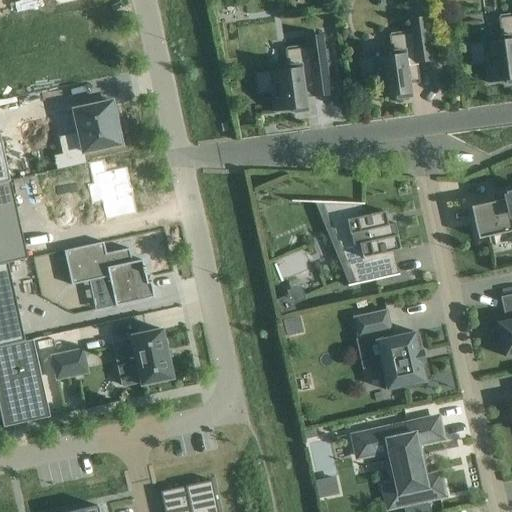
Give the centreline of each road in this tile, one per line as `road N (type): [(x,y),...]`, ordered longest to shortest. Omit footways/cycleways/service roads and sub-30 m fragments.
road 1 (residential): [(409,127),(498,511)]
road 2 (residential): [(179,160),(235,411),(130,434)]
road 3 (residential): [(409,127),(179,160)]
road 4 (residential): [(145,0),(179,160)]
road 5 (residential): [(130,434),(0,462)]
